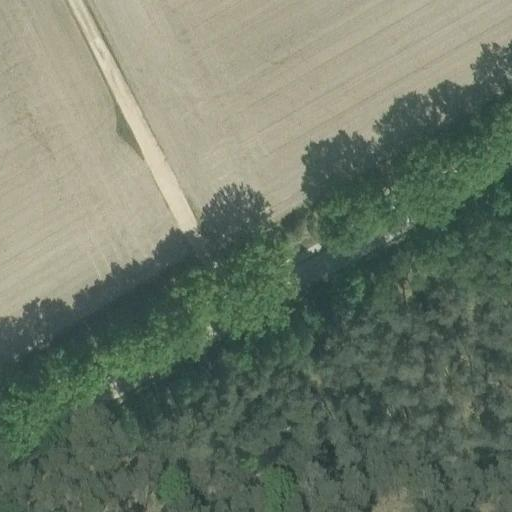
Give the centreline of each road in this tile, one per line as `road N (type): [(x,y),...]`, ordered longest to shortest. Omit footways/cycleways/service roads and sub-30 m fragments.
road 1 (track): [(0,449),(511,158)]
road 2 (track): [(233,316),(77,0)]
